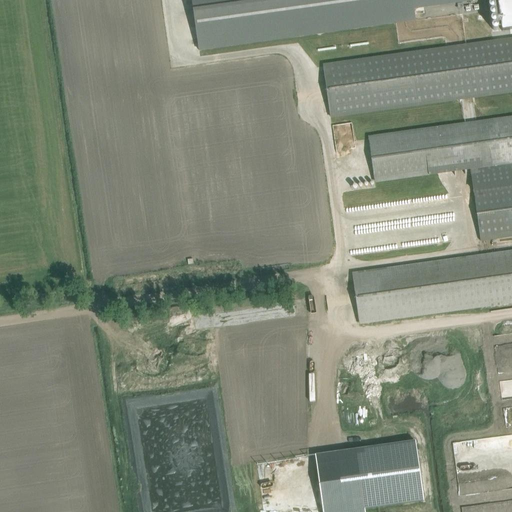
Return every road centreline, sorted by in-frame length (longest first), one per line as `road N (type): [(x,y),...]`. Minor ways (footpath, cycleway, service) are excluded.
road 1 (track): [(0,321),(332,271)]
road 2 (unknown): [(511,242),(346,264),(336,165)]
